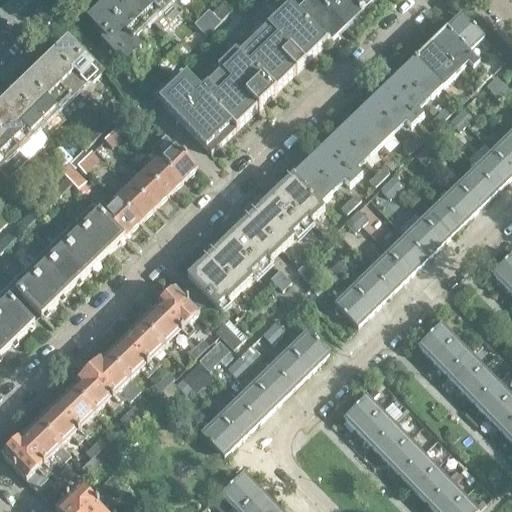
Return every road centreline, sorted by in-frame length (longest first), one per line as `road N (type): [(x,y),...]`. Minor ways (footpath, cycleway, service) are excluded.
road 1 (residential): [(0,411),(427,0)]
road 2 (residential): [(325,511),(288,473),(283,452),(291,432),(511,221)]
